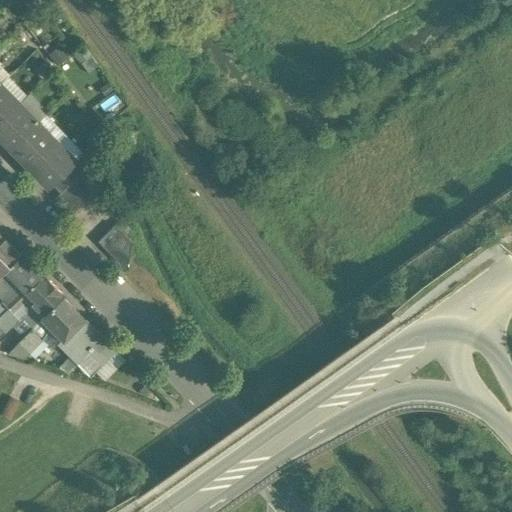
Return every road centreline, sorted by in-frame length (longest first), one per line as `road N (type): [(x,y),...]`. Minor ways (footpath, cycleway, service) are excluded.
road 1 (residential): [(0,183),(204,397)]
road 2 (residential): [(204,397),(163,416),(0,361)]
road 3 (secondary): [(464,303),(305,418)]
road 4 (secondary): [(305,418),(403,388),(485,400)]
road 5 (secondary): [(173,511),(305,418)]
road 6 (residential): [(204,397),(311,511)]
